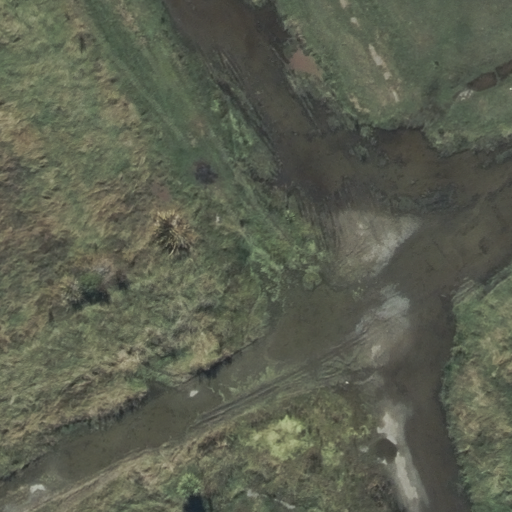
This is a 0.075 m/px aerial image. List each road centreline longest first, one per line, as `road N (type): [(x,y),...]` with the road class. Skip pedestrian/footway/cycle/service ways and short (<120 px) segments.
road 1 (track): [(0,499),(511,212)]
road 2 (track): [(207,0),(350,304),(410,511)]
